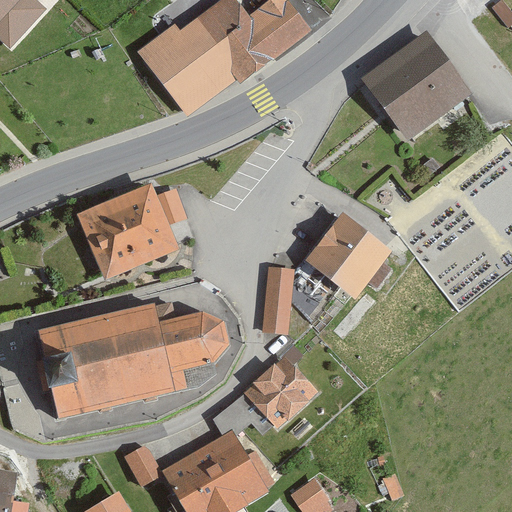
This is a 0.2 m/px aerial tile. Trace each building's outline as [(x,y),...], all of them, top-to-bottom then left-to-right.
[(0,0),(0,38),(14,52),(50,12),(36,0),(0,0)] [(180,26),(142,55),(187,115),(235,77),(240,84),(312,30),(290,0),(277,0),(253,18),(238,0),(228,0),(186,34),(180,26)] [(432,34),(367,82),(413,143),(478,96),(432,34)] [(156,188),(82,219),(109,283),(183,252),(172,227),(186,221),(174,193),(161,199),(156,188)] [(400,252),(348,214),(311,265),(363,303),(400,252)] [(297,272),(271,271),(267,335),(292,337),(297,272)] [(161,306),(43,335),(64,421),(193,390),(188,372),(223,363),(234,348),(230,325),(210,315),(167,324),(161,306)] [(290,358),(250,396),(284,432),(324,394),(290,358)] [(238,433),(169,474),(191,511),(241,511),(274,493),(238,433)] [(149,449),(128,460),(144,489),(164,477),(149,449)] [(0,511),(30,511),(31,506),(15,503),(19,476),(0,473),(0,511)] [(336,511),(317,483),(296,497),(305,511),(336,511)] [(127,511),(118,498),(96,511),(127,511)]
